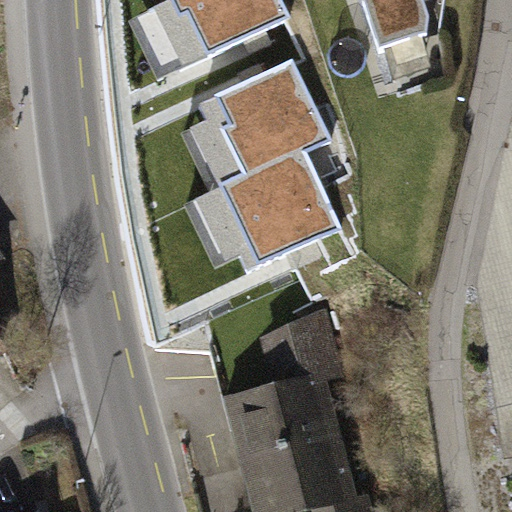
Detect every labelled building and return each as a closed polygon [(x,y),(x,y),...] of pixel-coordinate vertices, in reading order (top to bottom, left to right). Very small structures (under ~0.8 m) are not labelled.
[(160,8),(189,67),(291,18),(282,0),(175,0),(160,8)] [(365,0),(384,63),(431,49),(433,36),(426,18),(434,16),(429,0),(365,0)] [(334,139),(297,59),(213,98),(250,177),(309,150),(334,139)] [(346,231),(309,150),(250,177),(225,189),(261,269),(346,231)] [(284,378),(210,397),(239,511),(301,511),(310,510),(310,511),(385,511),(382,500),(367,504),(338,392),(367,384),(347,306),(270,325),(284,378)]
